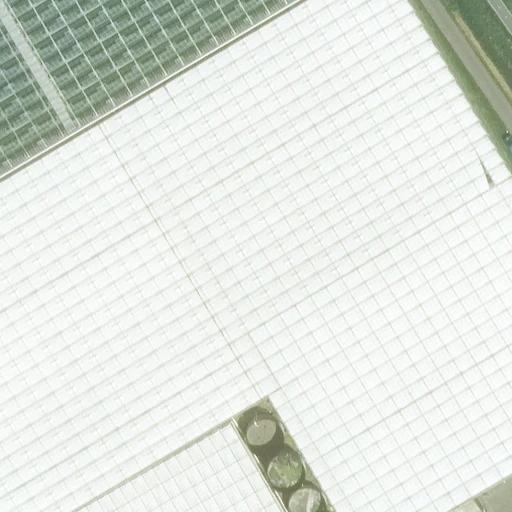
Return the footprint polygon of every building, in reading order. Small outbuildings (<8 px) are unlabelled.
[(0,511),(59,511),(268,389),(340,511),(285,511),(232,417),(207,432),(65,511),(485,511),(473,490),(511,466),(511,168),(412,0),(293,0),(0,174),(0,511)] [(0,0),(0,169),(286,0),(0,0)] [(281,422),(278,420),(276,418),(273,416),(270,415),(267,414),(264,414),(260,415),(257,416),(254,417),(252,419),(250,421),(248,424),(246,427),(246,430),(245,434),(246,437),(246,440),(248,443),(250,446),(252,448),(255,450),(258,452),(261,453),(264,453),(267,453),(271,452),(274,451),(276,449),(279,447),(281,444),(283,441),(284,438),(284,435),(284,432),(283,428),(282,425),(281,422)] [(302,458),(300,456),(298,453),(295,452),(292,451),(289,450),(285,450),(282,450),(279,451),(276,453),(273,455),(271,457),(269,460),(268,463),(267,466),(267,469),(267,472),(268,476),(270,479),(271,481),(274,484),(276,486),(279,487),(282,488),(286,488),(289,488),(292,488),(295,486),(298,485),(300,482),(302,480),(304,477),(305,474),(306,471),(306,467),(305,464),(304,461),(302,458)] [(323,493),(321,491),(319,489),(316,487),(313,486),(310,485),(307,485),(303,486),(300,487),(297,488),(295,490),(293,492),(291,495),(289,498),(289,501),(288,504),(289,508),(289,511),(290,511),(325,511),(326,509),(327,506),(327,502),(326,499),(325,496),(323,493)]
